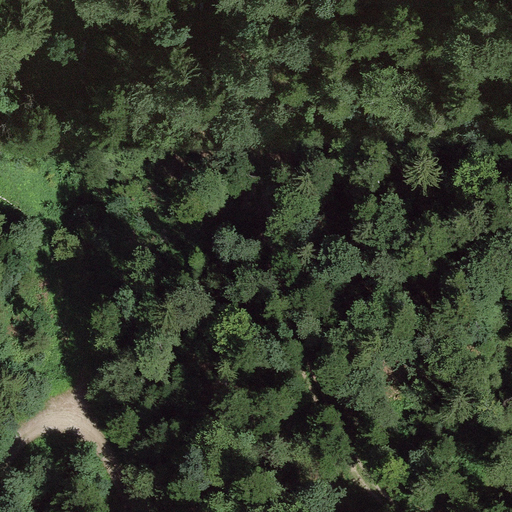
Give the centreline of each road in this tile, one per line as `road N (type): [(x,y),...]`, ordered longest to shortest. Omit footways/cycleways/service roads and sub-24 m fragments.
road 1 (track): [(397,511),(327,414),(290,326),(267,228),(260,126),(279,91),(367,47),(427,0)]
road 2 (track): [(131,511),(98,444),(65,421),(26,432),(0,479)]
